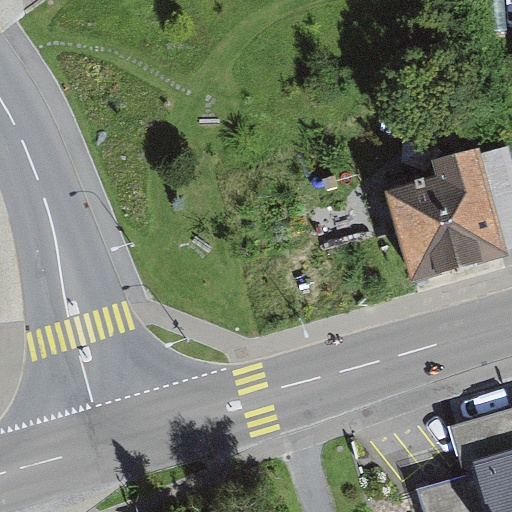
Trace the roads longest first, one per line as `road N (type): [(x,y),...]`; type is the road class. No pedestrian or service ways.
road 1 (secondary): [(105,445),(511,326)]
road 2 (tertiary): [(105,445),(43,191),(0,100)]
